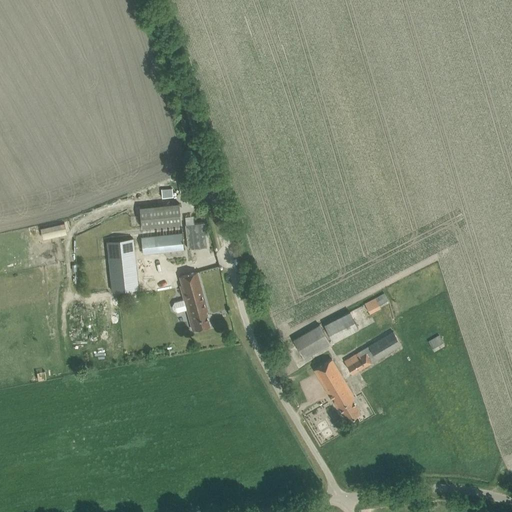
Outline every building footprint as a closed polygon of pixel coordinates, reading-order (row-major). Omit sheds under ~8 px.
[(143,205),(145,226),(183,222),(182,212),(180,202),(165,203),(143,205)] [(44,232),(67,226),(66,222),(43,227),(44,232)] [(204,222),(185,224),(188,248),(207,246),(204,222)] [(182,233),(141,237),(143,253),(183,248),(182,233)] [(133,236),(106,238),(112,290),(137,286),(133,236)] [(175,302),(173,306),(174,310),(178,312),(188,309),(193,330),(200,328),(210,325),(205,309),(207,309),(197,271),(187,274),(180,276),(183,284),(181,284),(185,299),(175,302)] [(366,302),(372,313),(383,308),(382,306),(391,301),(387,292),(366,302)] [(327,324),(336,341),(361,328),(352,311),(327,324)] [(296,338),(307,357),(332,342),(321,324),(296,338)] [(344,360),(352,373),(401,344),(394,331),(344,360)] [(430,340),(436,350),(447,344),(441,334),(430,340)] [(339,405),(347,419),(361,411),(353,397),(354,396),(332,358),(323,363),(314,368),(337,407),(339,405)]
